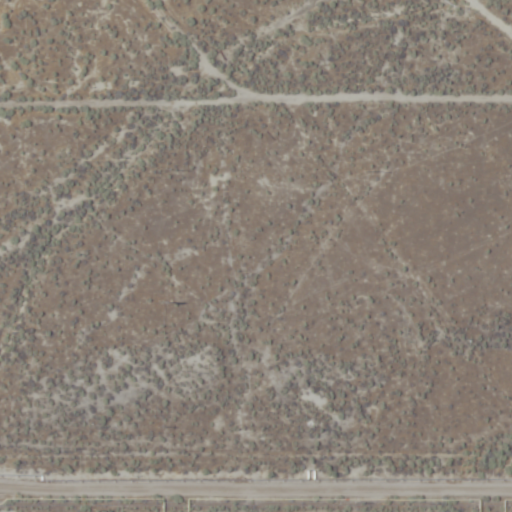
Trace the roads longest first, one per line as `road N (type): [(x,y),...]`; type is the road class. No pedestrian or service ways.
road 1 (residential): [(511,422),(357,202),(298,130),(257,98),(0,107)]
road 2 (residential): [(511,511),(203,491),(0,491)]
road 3 (residential): [(257,98),(157,0)]
